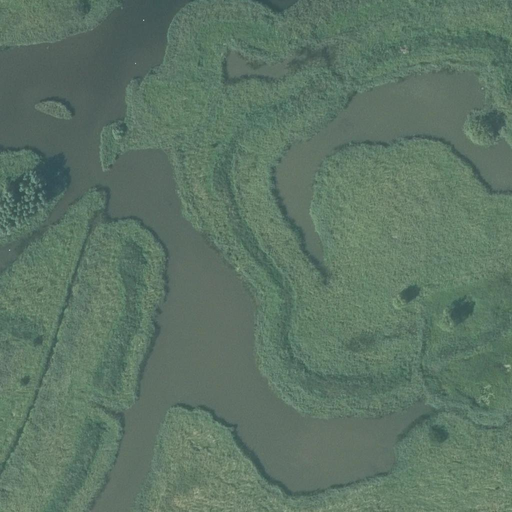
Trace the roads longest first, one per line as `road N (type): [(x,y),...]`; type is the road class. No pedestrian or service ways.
road 1 (track): [(511,100),(493,47),(411,46),(346,70),(296,106),(246,127),(222,167),(232,217),(285,300),(279,348),(313,386),(369,389),(511,326)]
road 2 (track): [(50,511),(89,439),(126,321),(128,253)]
road 3 (track): [(0,452),(75,244)]
